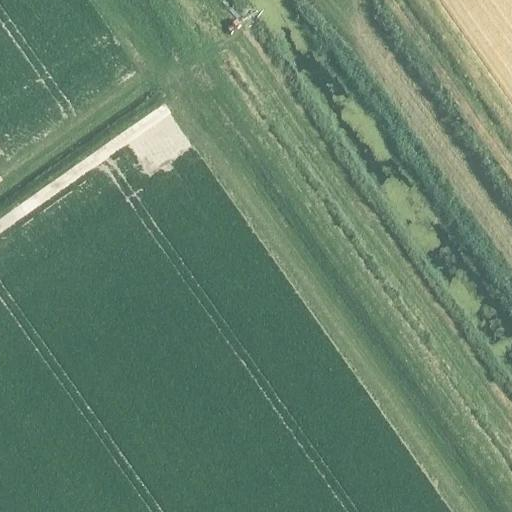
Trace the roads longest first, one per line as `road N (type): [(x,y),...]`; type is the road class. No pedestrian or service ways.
road 1 (track): [(206,0),(511,429)]
road 2 (track): [(243,51),(0,224)]
